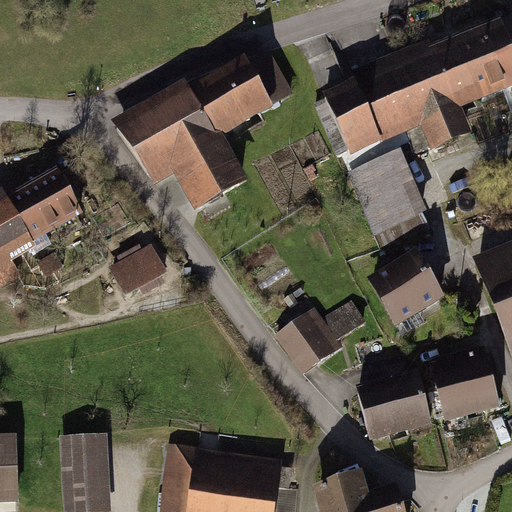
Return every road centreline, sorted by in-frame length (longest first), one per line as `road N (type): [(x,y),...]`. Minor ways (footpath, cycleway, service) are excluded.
road 1 (residential): [(85,120),(298,392),(370,461),(443,502)]
road 2 (residential): [(396,0),(175,76),(85,120)]
